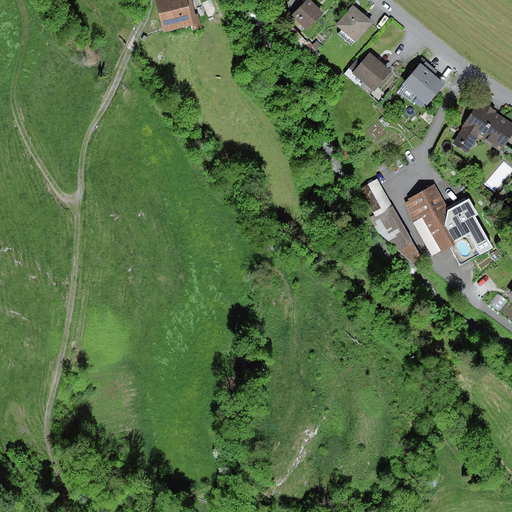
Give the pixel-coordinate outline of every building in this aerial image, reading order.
[(192,29),(185,0),(158,0),(167,35),(192,29)] [(311,0),(307,0),(292,15),(306,31),(324,14),(311,0)] [(353,5),(336,25),(342,30),(338,35),(351,46),(355,42),(357,43),(374,22),(353,5)] [(303,37),(293,27),(287,33),(297,42),(303,37)] [(351,80),(355,75),(374,92),(392,71),(370,52),(361,63),(358,60),(345,74),(351,80)] [(420,63),(402,85),(428,105),(446,84),(435,75),(438,71),(426,62),(423,66),(420,63)] [(511,123),(478,102),(453,144),(469,153),(478,138),(500,153),(511,134),(511,123)] [(424,263),(378,179),(361,188),(375,215),(369,218),(377,231),(416,266),(424,263)] [(484,227),(467,197),(448,209),(435,184),(408,199),(409,201),(406,203),(413,223),(432,256),(450,249),(460,266),(492,248),(481,229),(484,227)] [(511,204),(511,198),(504,192),(497,199),(508,209),(511,204)] [(440,474),(430,470),(424,484),(435,488),(440,474)]
